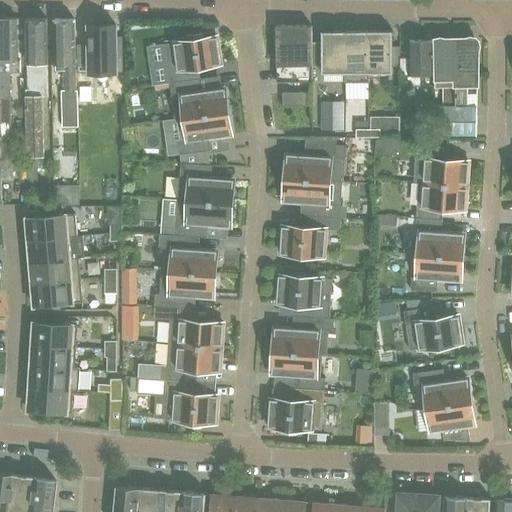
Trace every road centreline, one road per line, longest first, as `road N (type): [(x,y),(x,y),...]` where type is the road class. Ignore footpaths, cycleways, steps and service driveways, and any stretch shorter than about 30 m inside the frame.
road 1 (residential): [(503,463),(493,339),(498,11)]
road 2 (residential): [(242,7),(257,198),(241,456)]
road 3 (residential): [(503,463),(241,456)]
road 4 (residential): [(8,434),(19,316),(10,215)]
road 5 (residential): [(449,10),(242,7)]
road 6 (residential): [(242,7),(66,0)]
road 7 (residential): [(241,456),(97,444)]
